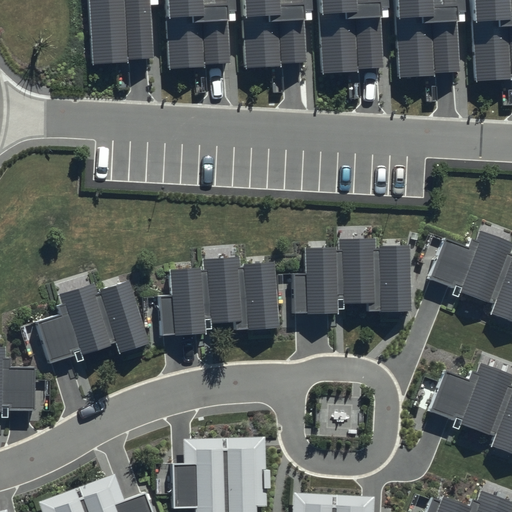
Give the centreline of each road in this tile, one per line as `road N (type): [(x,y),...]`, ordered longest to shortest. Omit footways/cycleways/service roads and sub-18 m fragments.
road 1 (residential): [(0,117),(511,142)]
road 2 (residential): [(0,470),(205,388),(295,388),(345,415)]
